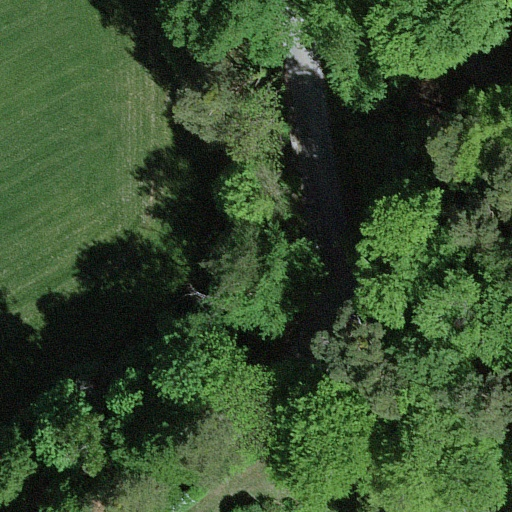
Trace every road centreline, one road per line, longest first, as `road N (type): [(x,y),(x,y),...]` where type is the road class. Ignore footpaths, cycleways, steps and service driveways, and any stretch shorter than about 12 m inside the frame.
road 1 (tertiary): [(477,511),(362,362),(336,275),(334,178),(298,0)]
road 2 (track): [(146,511),(362,362)]
